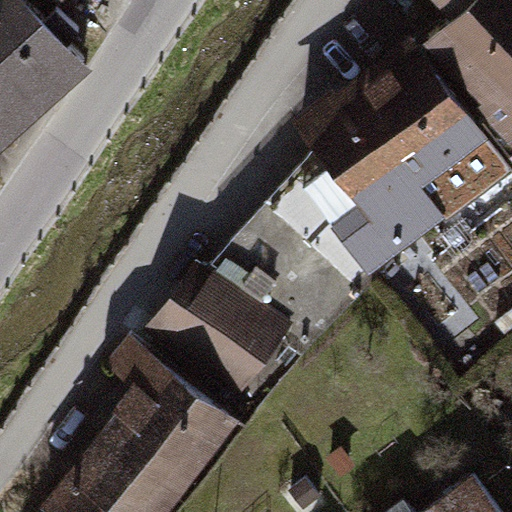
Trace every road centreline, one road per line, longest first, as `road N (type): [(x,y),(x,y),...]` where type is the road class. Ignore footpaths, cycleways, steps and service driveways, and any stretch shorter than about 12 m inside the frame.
road 1 (residential): [(0,469),(324,0)]
road 2 (tertiary): [(166,0),(0,249)]
